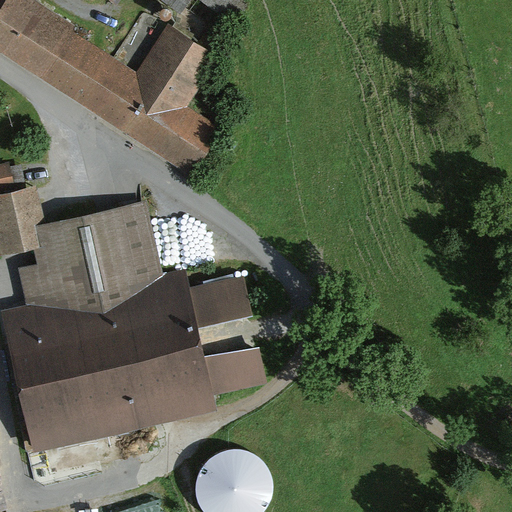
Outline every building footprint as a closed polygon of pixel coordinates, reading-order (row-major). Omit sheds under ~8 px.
[(28,0),(11,0),(0,18),(0,45),(194,169),(221,128),(186,106),(218,55),(170,24),(140,71),(28,0)] [(184,0),(190,5),(193,0),(208,0),(225,13),(235,0),(184,0)] [(11,160),(0,162),(0,228),(5,254),(20,251),(30,301),(1,306),(31,451),(219,413),(215,393),(267,382),(260,346),(207,357),(201,326),(251,316),(243,276),(189,287),(186,269),(163,274),(149,202),(46,223),(38,184),(17,189),(11,160)] [(211,455),(210,484),(245,485),(246,457),(211,455)] [(158,511),(156,502),(121,511),(158,511)]
